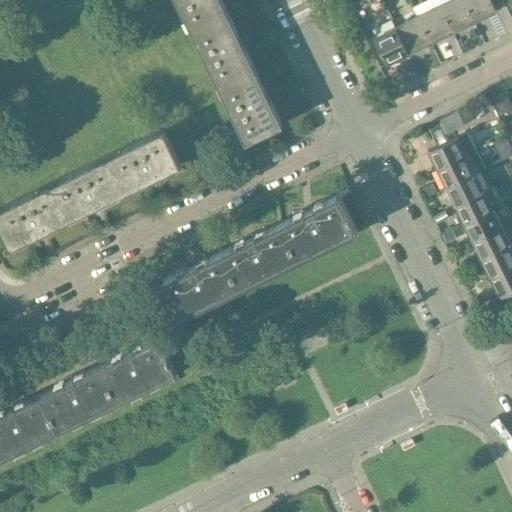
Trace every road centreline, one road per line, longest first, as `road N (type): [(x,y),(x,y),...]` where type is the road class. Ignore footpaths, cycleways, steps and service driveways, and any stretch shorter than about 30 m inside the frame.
road 1 (residential): [(357,129),(0,301)]
road 2 (residential): [(471,377),(357,129)]
road 3 (residential): [(357,129),(511,55)]
road 4 (residential): [(327,448),(471,377)]
road 5 (residential): [(196,511),(327,448)]
road 6 (residential): [(357,129),(293,0)]
